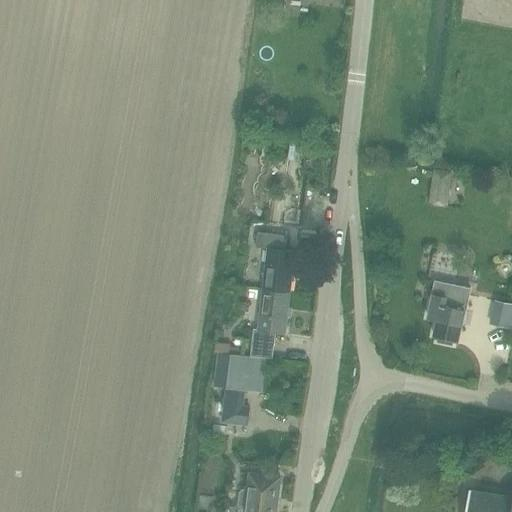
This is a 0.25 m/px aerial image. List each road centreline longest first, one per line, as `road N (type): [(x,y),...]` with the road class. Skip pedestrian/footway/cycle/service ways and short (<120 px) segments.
road 1 (unclassified): [(301,511),(343,192)]
road 2 (unclassified): [(343,192),(364,0)]
road 3 (unclassified): [(371,376),(356,226),(343,192)]
road 4 (unclassified): [(511,407),(371,376)]
road 5 (unclassified): [(323,511),(371,376)]
